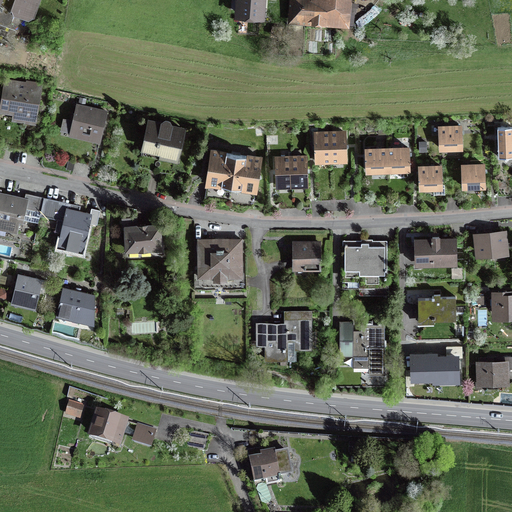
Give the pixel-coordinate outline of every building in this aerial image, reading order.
[(0,0),(0,23),(10,27),(16,17),(30,22),(37,19),(43,0),(0,0)] [(269,0),(238,0),(238,21),(269,22),(269,0)] [(293,0),(292,18),(345,23),(347,0),(293,0)] [(285,28),(273,27),(273,35),(284,36),(285,28)] [(43,86),(6,80),(0,114),(14,117),(13,124),(37,128),(43,86)] [(107,113),(78,106),(70,138),(100,145),(107,113)] [(71,132),(72,116),(65,116),(63,131),(71,132)] [(188,130),(151,121),(143,153),(180,162),(188,130)] [(511,125),(496,127),(498,157),(511,156),(511,125)] [(463,127),(440,127),(441,153),(464,152),(463,127)] [(347,133),(331,134),(331,164),(348,163),(347,133)] [(317,164),(331,164),(331,134),(316,134),(317,164)] [(409,148),(387,149),(388,173),(410,172),(409,148)] [(368,173),(388,173),(387,149),(367,149),(368,173)] [(265,159),(213,151),(207,188),(259,196),(265,159)] [(277,189),(292,188),(291,157),(276,158),(277,189)] [(306,157),(291,157),(292,188),(307,188),(306,157)] [(486,164),(463,166),(465,191),(487,190),(486,164)] [(444,166),(421,167),(422,192),(445,191),(444,166)] [(25,199),(1,194),(0,193),(0,233),(5,235),(5,233),(17,235),(20,224),(23,225),(24,221),(29,199),(25,199)] [(29,199),(24,221),(38,224),(44,198),(26,194),(25,199),(29,199)] [(55,219),(62,220),(64,210),(57,209),(55,219)] [(90,214),(66,209),(57,249),(83,255),(90,224),(93,215),(90,214)] [(91,209),(90,214),(93,215),(90,224),(97,226),(100,211),(91,209)] [(161,226),(124,227),(126,255),(162,253),(161,226)] [(508,232),(476,236),(478,259),(511,255),(508,232)] [(227,239),(197,240),(197,281),(213,281),(213,286),(227,285),(227,281),(243,281),(243,239),(231,239),(231,233),(227,233),(227,239)] [(459,238),(416,238),(416,264),(459,264),(459,238)] [(322,243),(294,243),(294,271),(322,272),(322,243)] [(361,248),(347,248),(347,269),(362,269),(362,274),(386,274),(386,248),(371,248),(371,243),(361,243),(361,248)] [(48,281),(18,274),(8,315),(20,318),(22,309),(35,312),(40,294),(44,295),(48,281)] [(75,291),(63,288),(56,318),(95,327),(95,296),(81,292),(82,289),(76,287),(75,291)] [(0,290),(0,298),(8,300),(10,290),(1,288),(0,290)] [(508,294),(492,294),(493,322),(511,321),(511,296),(508,296),(508,294)] [(433,299),(419,299),(419,324),(437,324),(437,320),(463,320),(463,300),(442,300),(442,295),(433,295),(433,299)] [(284,323),(257,323),(258,347),(267,347),(267,361),(289,361),(289,349),(313,349),(313,311),(284,311),(284,323)] [(353,323),(342,323),(341,358),(370,359),(370,348),(387,348),(388,325),(361,324),(360,332),(353,332),(353,323)] [(410,379),(460,378),(460,344),(447,344),(447,349),(410,350),(410,379)] [(509,362),(478,363),(479,388),(510,387),(509,362)] [(85,406),(69,402),(65,416),(81,420),(85,406)] [(130,421),(96,411),(87,440),(121,451),(130,421)] [(157,430),(137,424),(131,445),(152,450),(157,430)] [(209,435),(189,430),(186,446),(205,451),(209,435)] [(259,447),(247,449),(253,480),(265,478),(266,484),(280,481),(278,475),(293,472),(288,447),(275,450),(275,447),(260,450),(259,447)]
